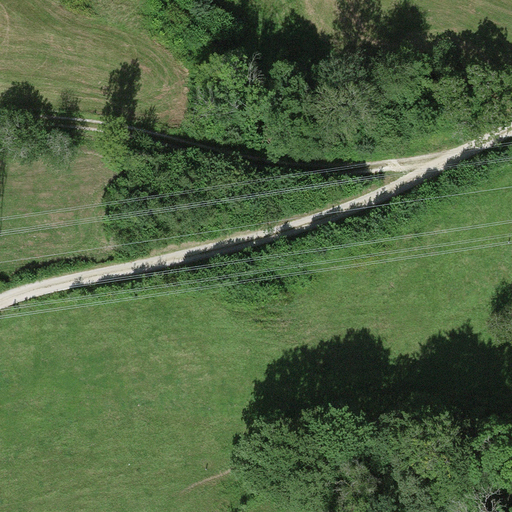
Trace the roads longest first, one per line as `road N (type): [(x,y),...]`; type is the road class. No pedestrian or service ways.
road 1 (track): [(0,301),(323,223),(511,130)]
road 2 (track): [(425,173),(404,164),(297,171),(85,125),(0,123)]
